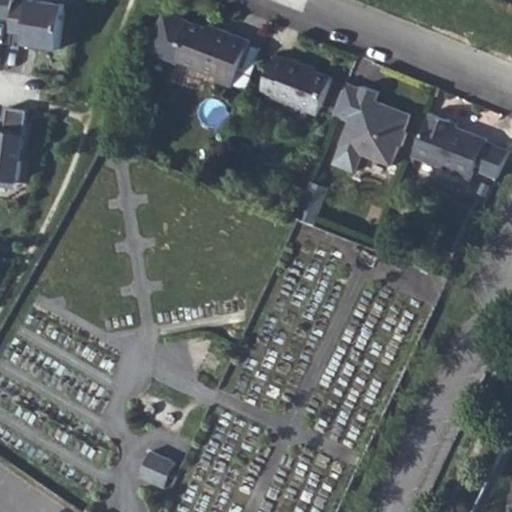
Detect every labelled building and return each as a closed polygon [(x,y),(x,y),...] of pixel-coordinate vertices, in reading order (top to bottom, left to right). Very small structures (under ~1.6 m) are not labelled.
[(0,0),(0,17),(14,18),(16,2),(16,0),(0,0)] [(32,0),(33,1),(16,2),(14,18),(12,31),(28,34),(26,43),(61,49),(68,4),(41,0),(32,0)] [(248,88),(253,76),(239,70),(251,42),(252,40),(220,27),(218,31),(191,20),(183,42),(186,43),(179,59),(218,75),(216,80),(233,86),(235,83),(248,88)] [(265,48),(251,42),(239,70),(253,76),(265,48)] [(291,61),(277,55),(263,92),(319,114),(333,78),(307,67),(308,65),(292,59),(291,61)] [(351,121),(334,164),(356,173),(363,154),(393,166),(401,145),(403,146),(409,132),(406,131),(413,114),(378,101),(381,92),(365,86),(364,89),(347,82),(335,115),(351,121)] [(0,177),(20,181),(31,110),(10,107),(7,132),(0,131),(0,177)] [(472,130),(492,132),(493,113),(474,111),(472,130)] [(477,169),(499,179),(511,150),(488,141),(489,139),(458,126),(450,123),(452,119),(433,112),(415,155),(473,179),(477,169)] [(309,179),(308,184),(328,192),(330,187),(309,179)] [(328,192),(308,184),(295,216),(315,224),(328,192)] [(178,462),(153,450),(142,476),(167,487),(178,462)]
